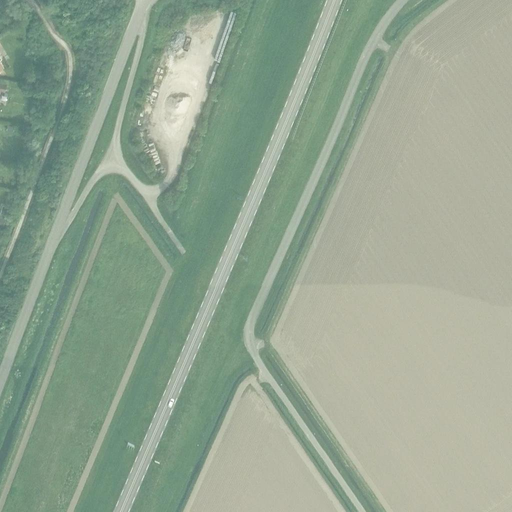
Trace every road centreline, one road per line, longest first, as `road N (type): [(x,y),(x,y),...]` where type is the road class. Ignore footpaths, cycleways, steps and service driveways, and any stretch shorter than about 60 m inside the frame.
road 1 (unclassified): [(361,511),(249,339),(373,40),(405,0)]
road 2 (primary): [(122,511),(334,0)]
road 3 (unclassified): [(0,375),(143,0)]
